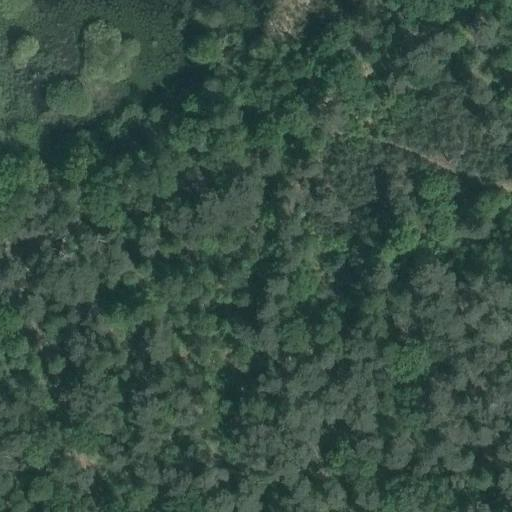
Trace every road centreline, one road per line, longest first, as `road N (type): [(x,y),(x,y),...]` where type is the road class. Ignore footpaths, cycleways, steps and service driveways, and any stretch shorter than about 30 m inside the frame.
road 1 (track): [(15,261),(46,236),(205,185),(312,122)]
road 2 (track): [(312,122),(511,182)]
